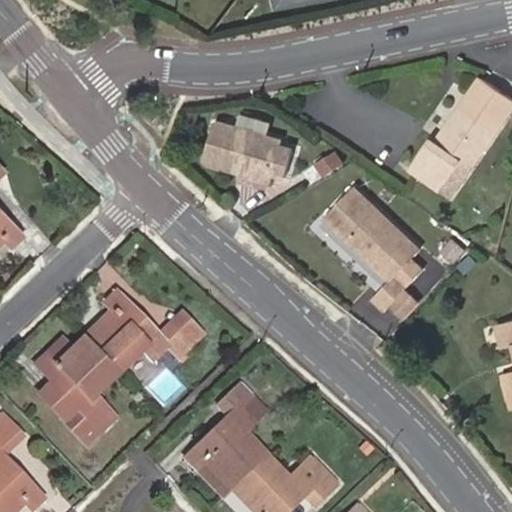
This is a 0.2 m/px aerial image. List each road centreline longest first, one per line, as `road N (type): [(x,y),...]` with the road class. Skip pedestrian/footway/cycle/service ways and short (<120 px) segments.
road 1 (tertiary): [(145,191),(400,420),(477,511)]
road 2 (residential): [(511,13),(276,65),(128,62),(71,97)]
road 3 (residential): [(145,191),(0,329)]
